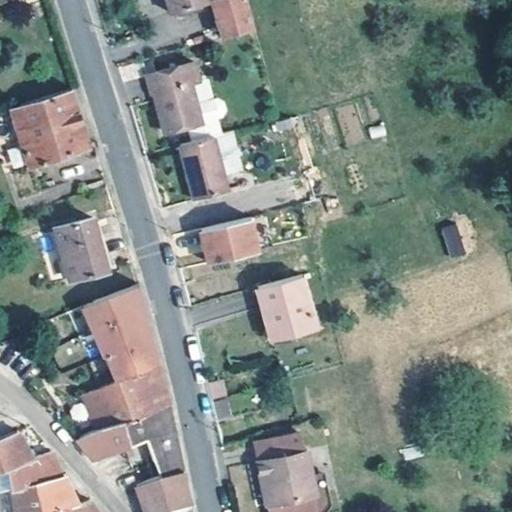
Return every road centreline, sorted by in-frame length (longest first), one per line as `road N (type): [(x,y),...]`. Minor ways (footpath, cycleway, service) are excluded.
road 1 (secondary): [(212,511),(186,389),(73,0)]
road 2 (residential): [(120,511),(0,385)]
